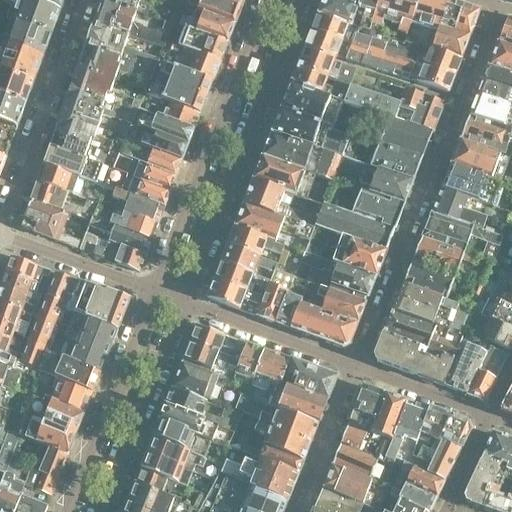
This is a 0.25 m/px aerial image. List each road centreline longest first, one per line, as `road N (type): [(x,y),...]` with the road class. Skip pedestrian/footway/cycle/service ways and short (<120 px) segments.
road 1 (residential): [(356,369),(500,5)]
road 2 (residential): [(176,299),(294,0)]
road 3 (residential): [(267,0),(149,293)]
road 4 (residential): [(80,0),(0,230)]
road 5 (residential): [(149,293),(65,511)]
road 6 (residential): [(102,511),(176,299)]
road 7 (residential): [(176,299),(356,369)]
road 8 (residential): [(149,293),(0,236)]
road 9 (residential): [(356,369),(298,511)]
road 10 (residential): [(356,369),(490,418)]
